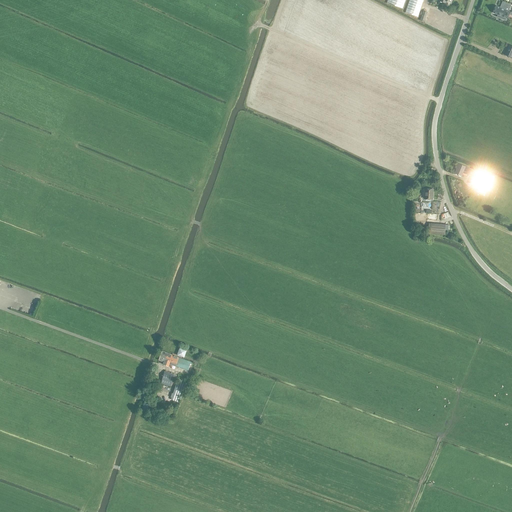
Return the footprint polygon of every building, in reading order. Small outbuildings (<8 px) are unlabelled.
[(494,13),(498,15),(498,16),(502,17),(502,16),(507,18),(508,16),(509,14),(509,12),(508,11),(511,6),(503,2),(500,8),(496,6),(495,9),(495,8),(494,10),(495,10),(494,13)] [(473,170),(470,168),(458,163),(455,169),(456,170),(455,174),(462,177),(463,173),(467,175),(467,174),(471,176),(473,170)] [(488,174),(488,173),(476,168),(474,173),(486,177),(488,174)] [(494,177),(488,174),(486,177),(474,173),(470,183),(488,191),(494,177)] [(425,189),(425,193),(425,199),(433,199),(433,189),(425,189)] [(428,233),(430,233),(445,235),(446,225),(429,223),(428,233)] [(184,358),(187,351),(181,349),(178,356),(184,358)] [(188,371),(191,362),(163,352),(160,360),(165,362),(164,365),(170,367),(170,364),(188,371)] [(152,370),(149,381),(150,381),(155,383),(157,376),(158,375),(158,374),(156,374),(157,373),(157,371),(155,371),(154,370),(155,369),(153,368),(152,370)] [(171,386),(174,375),(165,372),(162,384),(171,386)] [(185,391),(188,382),(179,379),(177,384),(176,383),(173,393),(172,393),(171,397),(172,397),(171,399),(179,402),(183,391),(185,391)]
